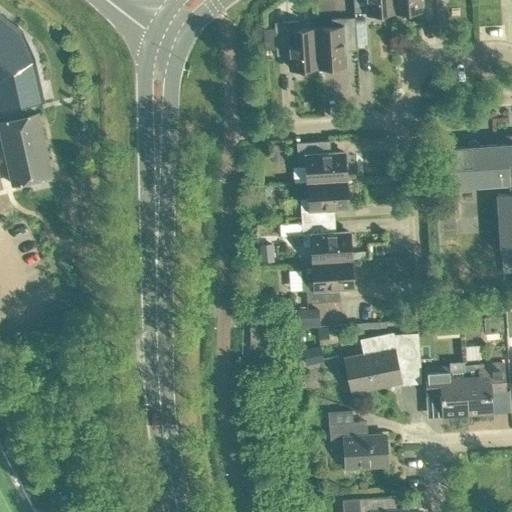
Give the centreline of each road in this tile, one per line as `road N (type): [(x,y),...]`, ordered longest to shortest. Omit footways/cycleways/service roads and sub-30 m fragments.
road 1 (tertiary): [(177,511),(160,426),(155,256)]
road 2 (tertiary): [(150,33),(145,238),(155,256)]
road 3 (tertiary): [(155,256),(164,238),(177,51)]
road 4 (residential): [(409,119),(424,316)]
road 5 (residential): [(511,52),(427,56),(408,86),(409,119)]
road 6 (residential): [(439,511),(440,450),(511,438)]
road 7 (residential): [(409,119),(278,127)]
